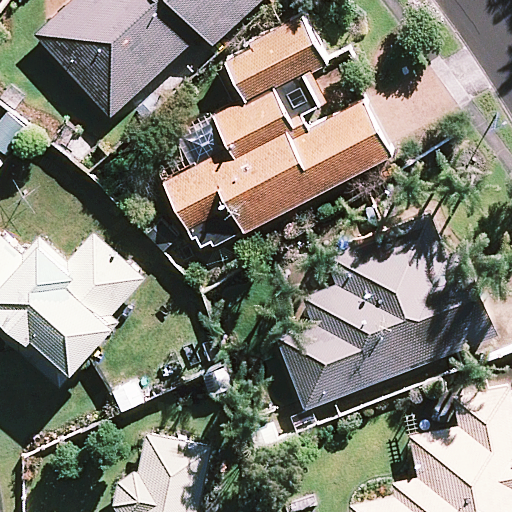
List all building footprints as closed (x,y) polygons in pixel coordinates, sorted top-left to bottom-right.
[(0,0),(0,13),(9,0),(0,0)] [(84,0),(40,41),(119,124),(206,42),(218,55),(276,0),(84,0)] [(333,71),(307,25),(226,70),(246,107),(214,125),(231,155),(164,192),(190,238),(232,214),(248,244),(395,162),(365,108),(313,137),(305,122),(335,106),(320,79),(333,71)] [(35,132),(10,110),(0,121),(0,148),(12,159),(35,132)] [(281,343),(311,417),(501,341),(467,256),(453,261),(436,217),(330,259),(342,291),(308,304),(317,328),(281,343)] [(28,261),(0,235),(0,335),(65,394),(125,327),(118,321),(152,284),(100,238),(74,267),(46,241),(28,261)] [(354,511),(511,511),(511,392),(458,403),(463,431),(413,440),(421,483),(396,488),(399,502),(354,510),(354,511)] [(204,511),(217,451),(152,438),(143,479),(138,478),(122,489),(117,511),(204,511)]
